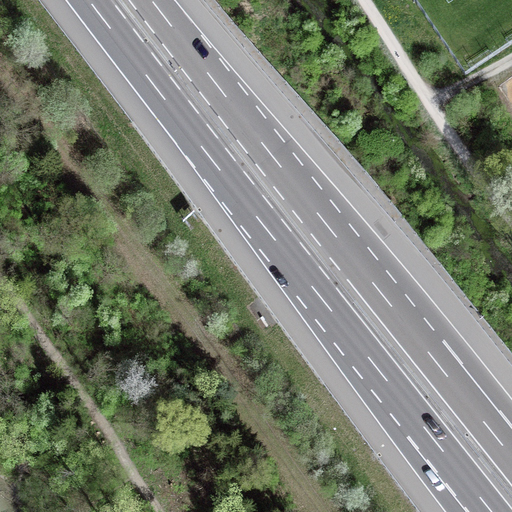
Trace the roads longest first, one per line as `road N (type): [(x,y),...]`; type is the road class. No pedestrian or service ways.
road 1 (motorway): [(88,0),(491,511)]
road 2 (motorway): [(511,457),(151,0)]
road 3 (track): [(324,511),(0,73)]
road 4 (track): [(511,215),(363,0)]
